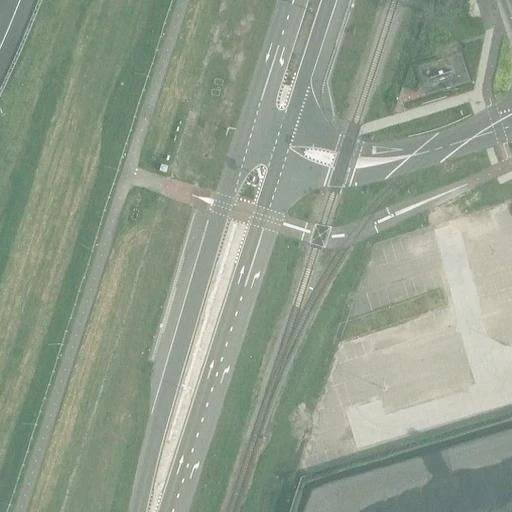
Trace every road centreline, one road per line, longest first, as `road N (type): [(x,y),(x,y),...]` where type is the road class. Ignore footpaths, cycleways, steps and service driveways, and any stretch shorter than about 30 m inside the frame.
road 1 (secondary): [(244,135),(177,351),(139,511)]
road 2 (secondary): [(174,511),(280,165)]
road 3 (secondary): [(290,0),(244,135)]
road 4 (unclassified): [(280,165),(327,176),(372,173),(415,155)]
road 5 (secondary): [(287,127),(329,0)]
road 6 (unclassified): [(415,155),(287,127)]
